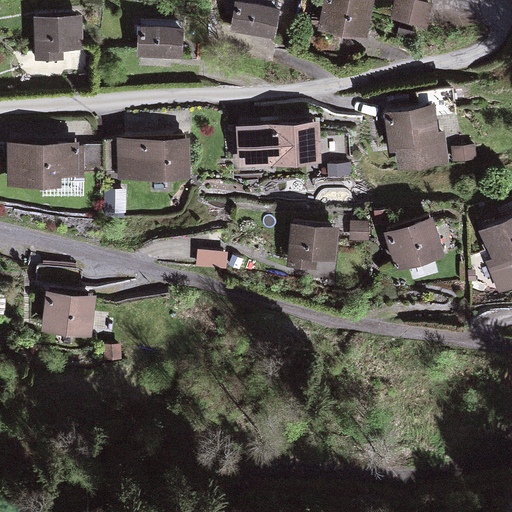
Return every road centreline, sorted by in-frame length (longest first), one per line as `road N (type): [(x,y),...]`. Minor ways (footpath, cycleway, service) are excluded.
road 1 (residential): [(492,0),(501,29),(491,45),(449,63),(295,88),(0,106)]
road 2 (track): [(0,230),(442,345),(511,352)]
road 3 (track): [(511,468),(400,481),(271,468),(202,511)]
